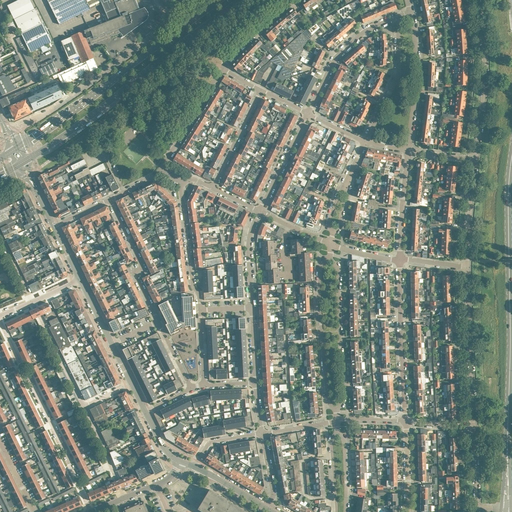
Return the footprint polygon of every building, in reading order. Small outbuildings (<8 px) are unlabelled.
[(18,0),(7,6),(14,19),(34,9),(29,0),(18,0)] [(85,0),(54,0),(49,3),(50,7),(54,14),(59,25),(90,9),(85,0)] [(109,21),(120,17),(113,0),(85,0),(90,9),(102,4),(109,21)] [(113,0),(120,17),(139,10),(135,0),(113,0)] [(306,0),(305,0),(301,3),(305,9),(303,10),(306,14),(308,13),(307,11),(312,8),(306,0)] [(358,0),(349,5),(351,10),(352,12),(353,12),(352,10),(362,5),(361,3),(359,0),(358,0)] [(397,9),(392,0),(389,1),(389,2),(387,2),(391,11),(397,9)] [(385,14),(391,11),(387,2),(382,5),(385,14)] [(421,5),(422,12),(428,10),(428,7),(435,5),(434,3),(421,5)] [(345,21),(351,28),(356,24),(352,19),(349,16),(347,19),(344,16),(349,12),(349,13),(352,12),(351,10),(349,5),(337,12),(338,13),(345,21)] [(385,14),(382,5),(379,7),(380,9),(377,10),(380,16),(385,14)] [(452,13),(462,11),(461,5),(452,7),(453,10),(445,11),(446,14),(450,13),(452,13)] [(374,18),(380,16),(377,10),(376,7),(372,8),(371,11),(372,12),(374,18)] [(147,13),(146,13),(144,8),(139,10),(120,17),(109,21),(98,25),(70,35),(71,36),(82,63),(86,61),(93,58),(85,39),(87,38),(87,39),(88,38),(90,43),(90,44),(120,33),(123,36),(121,38),(145,21),(145,20),(146,20),(146,19),(147,19),(147,18),(147,17),(147,16),(147,15),(147,14),(147,13)] [(34,9),(14,19),(21,33),(41,23),(34,9)] [(300,18),(293,9),(288,13),(295,21),(300,18)] [(363,23),(369,21),(366,15),(365,12),(362,13),(364,16),(360,17),(363,23)] [(366,15),(369,21),(374,18),(372,12),(366,15)] [(288,13),(283,16),(291,26),(296,22),(295,21),(288,13)] [(283,16),(278,20),(283,27),(285,25),(288,28),(291,26),(283,16)] [(431,16),(424,17),(425,23),(426,23),(427,26),(433,25),(433,22),(431,22),(430,18),(432,18),(431,16)] [(454,18),(451,19),(452,26),(453,27),(461,26),(461,24),(464,23),(464,20),(464,17),(463,17),(454,18)] [(281,29),(283,27),(278,20),(273,25),(280,32),(282,31),(281,29)] [(347,32),(351,28),(345,21),(340,25),(347,32)] [(30,53),(51,42),(42,23),(41,23),(21,33),(22,36),(22,37),(24,41),(26,46),(28,50),(30,53)] [(312,35),(320,28),(316,23),(314,24),(312,26),(310,28),(307,29),(303,32),(302,33),(308,41),(309,40),(311,42),(313,40),(311,38),(313,36),(312,35)] [(335,28),(336,29),(342,36),(347,32),(340,25),(339,23),(336,25),(337,26),(335,28)] [(273,25),(268,29),(275,36),(280,32),(273,25)] [(426,37),(442,36),(442,33),(436,34),(436,33),(435,33),(434,26),(429,27),(429,30),(426,31),(426,37)] [(465,36),(465,30),(461,30),(461,27),(452,28),(453,37),(457,37),(465,36)] [(338,40),(342,36),(336,29),(335,28),(331,32),(338,40)] [(268,29),(264,33),(271,42),(276,38),(275,36),(268,29)] [(327,33),(325,35),(333,44),(338,40),(331,32),(328,34),(327,33)] [(295,55),(297,52),(302,48),(306,44),(308,41),(302,33),(299,36),(288,46),(295,55)] [(328,48),(333,44),(325,35),(323,37),(324,39),(321,42),(323,44),(324,44),(324,43),(327,46),(328,48)] [(82,63),(71,36),(71,37),(70,38),(69,37),(59,41),(71,68),(82,63)] [(268,50),(257,39),(253,44),(258,49),(260,48),(265,53),(268,50)] [(366,41),(361,45),(360,45),(359,46),(356,49),(362,55),(367,51),(365,49),(367,48),(367,45),(369,44),(366,41)] [(258,49),(253,44),(250,46),(249,47),(248,48),(253,53),(255,51),(256,52),(258,49)] [(270,61),(265,66),(268,68),(269,67),(271,68),(273,63),(277,65),(275,70),(279,72),(282,67),(295,55),(288,46),(270,61)] [(253,53),(248,48),(248,49),(244,53),(251,59),(253,56),(255,55),(253,53)] [(268,51),(273,57),(277,54),(271,48),(269,51),(268,51)] [(317,49),(314,54),(322,58),(325,53),(323,52),(324,49),(321,48),(319,50),(317,49)] [(364,57),(362,55),(356,49),(352,53),(356,58),(359,56),(362,59),(362,58),(365,61),(366,60),(364,57)] [(282,67),(287,70),(292,72),(300,56),(301,54),(297,52),(295,55),(282,67)] [(251,59),(244,53),(239,57),(247,64),(249,62),(251,59)] [(350,55),(347,57),(353,63),(355,65),(357,63),(354,60),(356,58),(352,53),(351,53),(350,55)] [(318,66),(320,63),(314,61),(311,59),(301,54),(300,56),(309,61),(307,64),(317,69),(317,68),(318,69),(319,67),(318,66)] [(313,54),(311,59),(314,61),(320,63),(322,58),(314,54),(313,54)] [(261,60),(262,61),(265,64),(269,60),(265,56),(261,60)] [(247,64),(239,57),(235,62),(241,68),(244,69),(247,64)] [(348,67),(351,65),(353,63),(347,57),(342,62),(341,64),(348,67)] [(93,58),(86,61),(90,71),(91,71),(92,72),(97,70),(96,69),(97,68),(93,59),(93,58)] [(90,71),(86,61),(82,63),(71,68),(53,76),(54,79),(58,77),(62,84),(61,82),(64,81),(65,82),(90,71)] [(241,68),(235,62),(231,67),(236,71),(240,74),(244,69),(241,68)] [(53,63),(40,70),(44,79),(58,72),(53,63)] [(338,70),(344,73),(349,75),(350,73),(348,71),(349,69),(346,68),(340,65),(338,70)] [(282,80),(289,78),(292,72),(287,70),(282,67),(279,72),(278,74),(277,77),(276,79),(275,82),(274,83),(282,80)] [(375,70),(372,76),(375,77),(381,80),(382,80),(384,74),(383,74),(383,73),(379,71),(377,69),(375,70)] [(307,80),(314,84),(317,78),(313,77),(315,74),(312,72),(310,75),(309,75),(307,80)] [(369,74),(368,76),(371,78),(369,81),(374,83),(380,86),(381,86),(382,83),(381,83),(382,80),(381,80),(375,77),(372,76),(369,74)] [(6,78),(0,80),(0,86),(10,81),(8,76),(6,77),(6,78)] [(231,80),(225,76),(221,82),(225,84),(228,85),(231,80)] [(333,79),(331,84),(342,90),(343,87),(341,86),(342,84),(339,82),(333,79)] [(457,88),(462,88),(462,85),(467,86),(467,79),(455,79),(455,83),(457,83),(457,88)] [(228,85),(235,90),(238,84),(231,80),(228,85)] [(304,86),(311,89),(314,84),(307,80),(304,86)] [(10,81),(0,86),(0,91),(13,85),(10,81)] [(377,91),(380,86),(374,83),(369,81),(367,84),(365,83),(364,85),(376,91),(377,91)] [(241,93),(244,88),(238,84),(235,90),(240,93),(241,93)] [(271,89),(271,90),(273,91),(279,94),(282,86),(277,84),(275,88),(272,87),(271,89)] [(331,84),(328,89),(335,92),(338,93),(339,91),(344,93),(343,95),(347,97),(349,93),(342,90),(331,84)] [(13,85),(0,91),(0,96),(5,94),(15,90),(13,85)] [(30,98),(26,100),(31,111),(33,111),(63,97),(62,96),(57,85),(30,98)] [(373,97),(376,91),(364,85),(363,88),(365,89),(363,93),(365,93),(367,95),(371,97),(372,96),(373,97)] [(279,94),(284,96),(288,89),(282,86),(279,94)] [(311,89),(304,86),(301,91),(309,95),(311,89)] [(28,88),(0,100),(0,101),(3,107),(3,108),(10,104),(8,100),(26,92),(28,96),(31,95),(28,88)] [(217,89),(213,95),(219,98),(221,96),(223,92),(217,89)] [(288,89),(284,96),(290,99),(294,92),(288,89)] [(254,93),(251,91),(248,96),(247,95),(245,98),(242,96),(241,96),(239,100),(243,102),(244,101),(248,104),(254,93)] [(299,97),(306,100),(309,95),(301,91),(299,97)] [(213,95),(209,101),(215,105),(219,98),(213,95)] [(240,104),(239,106),(246,109),(248,105),(243,102),(239,100),(237,99),(235,98),(231,96),(230,98),(227,99),(231,101),(231,100),(233,101),(240,104)] [(299,97),(296,102),(303,106),(306,100),(299,97)] [(324,98),(321,103),(330,107),(333,109),(334,106),(332,105),(333,103),(330,101),(324,98)] [(270,106),(272,102),(269,100),(268,102),(262,99),(260,103),(269,108),(270,107),(271,107),(270,106)] [(359,106),(360,106),(367,110),(367,109),(370,104),(368,103),(369,102),(361,99),(359,103),(361,103),(359,106)] [(26,100),(9,107),(11,110),(10,111),(13,117),(14,117),(15,120),(32,112),(26,100)] [(209,101),(206,108),(211,111),(215,105),(209,101)] [(230,107),(244,114),(246,109),(239,106),(237,105),(236,107),(233,106),(226,103),(225,105),(227,106),(230,107)] [(269,108),(260,103),(258,107),(265,111),(266,109),(271,111),(273,108),(271,107),(270,107),(269,108)] [(275,103),(274,105),(273,107),(271,111),(271,112),(273,113),(272,114),(275,116),(277,112),(278,112),(281,106),(275,103)] [(330,107),(321,103),(319,108),(320,109),(319,112),(326,116),(330,107)] [(287,109),(281,106),(278,112),(279,113),(277,117),(279,118),(279,120),(281,119),(282,118),(283,115),(285,111),(287,109)] [(360,106),(358,112),(365,116),(368,110),(367,109),(367,110),(360,106)] [(241,118),(244,114),(230,107),(229,109),(236,112),(235,115),(241,118)] [(264,113),(265,111),(258,107),(255,112),(271,120),(270,116),(268,116),(264,113)] [(206,108),(202,114),(208,118),(210,114),(214,116),(216,117),(218,115),(211,111),(206,108)] [(425,108),(424,114),(434,115),(438,116),(439,116),(440,116),(440,113),(438,113),(436,113),(436,112),(434,112),(434,109),(431,109),(425,108)] [(442,114),(442,117),(458,119),(458,116),(463,116),(464,110),(454,109),(453,113),(453,115),(442,114)] [(340,112),(338,111),(336,110),(331,120),(336,122),(340,112)] [(363,121),(365,116),(358,112),(354,110),(352,115),(357,118),(362,121),(363,121)] [(289,113),(285,111),(283,115),(296,121),(298,116),(292,114),(293,112),(291,111),(290,113),(291,113),(290,115),(288,114),(289,113)] [(342,125),(344,122),(346,116),(351,119),(349,124),(352,126),(356,128),(357,126),(359,127),(361,123),(360,123),(362,121),(357,118),(352,115),(343,111),(338,123),(342,125)] [(253,116),(260,120),(264,122),(265,119),(270,122),(271,120),(255,112),(253,116)] [(229,115),(228,117),(232,120),(233,119),(239,122),(241,118),(235,115),(230,113),(229,115)] [(208,119),(201,115),(198,121),(204,125),(208,119)] [(289,120),(287,122),(294,125),(296,121),(283,115),(282,118),(283,119),(283,118),(286,119),(287,119),(289,120)] [(253,116),(251,121),(258,125),(260,120),(253,116)] [(237,127),(239,122),(233,119),(232,120),(228,117),(226,122),(237,127)] [(453,125),(452,129),(461,130),(462,124),(457,123),(457,120),(441,118),(441,124),(453,125)] [(194,126),(201,130),(204,125),(198,121),(194,126)] [(275,122),(291,130),(294,125),(287,122),(286,125),(280,122),(280,121),(275,122)] [(289,134),(291,130),(275,122),(273,122),(272,125),(277,127),(277,125),(281,127),(280,130),(289,134)] [(229,136),(233,128),(226,125),(224,128),(225,128),(224,130),(221,129),(220,131),(221,132),(229,136)] [(203,133),(204,132),(201,130),(194,126),(191,131),(200,137),(203,133)] [(247,130),(249,131),(258,136),(259,134),(256,132),(258,130),(256,129),(249,126),(246,130),(247,130)] [(310,126),(308,131),(317,135),(319,130),(310,126)] [(276,133),(287,139),(289,134),(280,130),(278,132),(277,131),(276,133)] [(188,137),(194,141),(197,137),(199,139),(200,137),(191,131),(188,137)] [(249,131),(247,136),(256,140),(257,138),(260,139),(259,142),(262,143),(264,138),(261,137),(258,136),(249,131)] [(305,136),(312,139),(314,140),(315,137),(320,140),(321,138),(317,135),(308,131),(305,136)] [(226,143),(229,136),(221,132),(217,139),(225,143),(226,143)] [(339,148),(347,152),(350,146),(348,145),(348,144),(341,141),(340,145),(333,142),(337,134),(334,132),(329,143),(331,144),(332,145),(337,147),(339,148)] [(285,143),(287,139),(276,133),(274,138),(285,143)] [(247,136),(244,140),(259,147),(260,146),(254,143),(256,140),(247,136)] [(184,142),(191,146),(194,141),(188,137),(184,142)] [(270,141),(272,143),(280,147),(282,148),(285,143),(274,138),(272,140),(266,137),(265,139),(266,140),(266,139),(270,141)] [(269,146),(272,148),(278,151),(280,147),(272,143),(270,141),(266,139),(266,140),(265,139),(264,141),(270,144),(269,146)] [(227,147),(224,145),(214,140),(213,143),(217,144),(216,146),(225,151),(227,147)] [(258,150),(259,147),(244,140),(242,145),(249,148),(250,146),(258,150)] [(301,145),(307,148),(310,149),(311,147),(314,148),(314,146),(309,143),(303,140),(301,145)] [(191,146),(184,142),(181,147),(188,151),(191,146)] [(218,150),(217,153),(223,156),(225,151),(216,146),(210,143),(209,145),(218,150)] [(242,145),(240,149),(251,155),(253,156),(256,157),(257,154),(258,152),(257,152),(256,151),(255,154),(248,151),(249,148),(242,145)] [(301,145),(298,150),(310,156),(317,159),(320,154),(317,153),(312,151),(311,153),(308,152),(310,149),(307,148),(301,145)] [(276,155),(278,151),(272,148),(269,146),(268,146),(266,151),(276,155)] [(274,160),(276,155),(266,151),(263,149),(261,148),(260,150),(265,153),(264,155),(274,160)] [(337,154),(339,155),(345,158),(347,152),(339,148),(337,154)] [(240,149),(238,154),(246,158),(248,155),(250,157),(251,155),(240,149)] [(368,149),(361,166),(367,168),(368,163),(372,164),(372,162),(374,150),(368,149)] [(298,150),(296,155),(303,158),(305,159),(306,156),(309,158),(310,156),(298,150)] [(377,170),(380,159),(381,151),(374,150),(372,162),(374,162),(374,164),(373,169),(377,170)] [(218,165),(221,160),(208,154),(206,153),(202,151),(204,157),(206,158),(207,156),(211,158),(210,160),(218,165)] [(208,154),(221,160),(223,156),(217,153),(214,151),(213,153),(210,152),(208,154)] [(380,159),(386,161),(388,153),(381,151),(380,159)] [(388,153),(386,161),(386,165),(393,167),(395,154),(388,153)] [(183,157),(177,154),(173,160),(179,163),(183,157)] [(272,164),(274,160),(264,155),(263,158),(261,157),(262,156),(257,154),(256,157),(272,164)] [(397,167),(400,168),(401,156),(395,154),(393,167),(396,167),(397,167)] [(84,159),(82,155),(72,160),(72,159),(71,160),(37,177),(39,181),(50,175),(50,176),(64,169),(84,159)] [(296,155),(293,160),(300,164),(305,166),(310,168),(312,170),(313,167),(304,163),(304,162),(301,161),(303,158),(296,155)] [(335,157),(334,159),(336,160),(342,163),(343,161),(344,161),(345,158),(344,158),(345,158),(339,155),(337,158),(335,157)] [(179,163),(184,167),(188,160),(183,157),(179,163)] [(210,166),(216,169),(218,165),(210,160),(206,158),(204,157),(204,160),(207,161),(211,163),(210,166)] [(231,162),(242,167),(243,167),(244,166),(243,165),(244,162),(240,160),(233,157),(231,162)] [(272,164),(256,157),(255,159),(261,162),(260,164),(265,167),(269,169),(272,164)] [(77,169),(86,164),(84,159),(64,169),(64,170),(66,169),(68,173),(77,169)] [(188,160),(184,167),(189,170),(193,163),(188,160)] [(298,167),(300,164),(293,160),(290,166),(303,172),(304,170),(301,168),(298,167)] [(332,161),(330,165),(333,167),(337,169),(337,168),(339,169),(339,168),(340,169),(341,166),(342,163),(336,160),(335,162),(332,161)] [(231,162),(229,166),(236,170),(238,170),(240,172),(242,167),(231,162)] [(189,170),(195,173),(199,167),(193,163),(189,170)] [(77,169),(73,170),(75,175),(83,171),(82,170),(88,168),(86,164),(77,169)] [(207,167),(211,169),(208,174),(205,172),(202,178),(210,182),(216,169),(210,166),(208,165),(207,167)] [(229,166),(226,171),(242,178),(244,178),(245,177),(236,173),(238,170),(236,170),(229,166)] [(290,166),(288,171),(297,176),(299,173),(309,177),(310,175),(307,174),(303,172),(290,166)] [(199,167),(195,173),(200,176),(204,170),(199,167)] [(91,173),(89,170),(88,168),(82,170),(83,171),(75,175),(77,180),(82,178),(86,175),(91,173)] [(64,170),(64,169),(50,176),(50,175),(39,181),(42,186),(62,176),(61,174),(57,175),(54,176),(54,177),(48,180),(47,178),(50,176),(51,176),(64,170)] [(256,174),(267,179),(269,175),(263,172),(258,169),(256,174)] [(326,170),(322,177),(324,178),(324,179),(331,182),(333,180),(335,178),(334,177),(332,176),(332,175),(329,173),(329,172),(326,170)] [(224,175),(231,178),(233,176),(239,179),(242,178),(226,171),(224,175)] [(260,178),(258,181),(265,184),(267,179),(256,174),(252,172),(249,171),(248,173),(260,178)] [(307,181),(297,176),(288,171),(285,177),(294,181),(295,182),(297,179),(302,181),(300,184),(304,186),(307,181)] [(372,173),(364,171),(362,179),(370,182),(375,183),(375,181),(373,180),(370,179),(372,173)] [(62,176),(42,186),(44,190),(51,187),(50,185),(58,181),(59,183),(64,180),(66,179),(69,178),(67,174),(65,175),(62,176)] [(98,174),(95,176),(99,184),(100,184),(101,187),(98,189),(102,197),(108,194),(108,193),(112,191),(108,184),(104,186),(98,174)] [(69,178),(66,179),(69,184),(70,183),(72,182),(77,180),(75,175),(70,177),(69,178)] [(105,178),(108,184),(112,191),(112,192),(119,189),(112,175),(105,178)] [(224,175),(222,180),(232,184),(234,186),(235,184),(231,182),(233,179),(231,178),(224,175)] [(388,179),(387,179),(387,183),(383,182),(382,183),(379,182),(379,185),(385,185),(393,186),(393,183),(394,183),(395,181),(394,180),(394,177),(388,175),(388,179)] [(285,177),(282,182),(292,186),(294,181),(285,177)] [(446,181),(446,185),(455,186),(455,179),(440,178),(437,177),(437,180),(446,181)] [(251,183),(263,188),(265,184),(258,181),(254,179),(253,181),(252,181),(251,183)] [(324,179),(321,184),(329,188),(331,182),(324,179)] [(370,182),(362,179),(360,185),(366,188),(369,188),(370,188),(368,187),(369,184),(372,185),(372,184),(375,185),(375,184),(375,183),(370,182)] [(231,192),(234,186),(232,184),(222,180),(220,184),(226,187),(227,188),(228,186),(231,187),(230,187),(231,188),(230,191),(231,192)] [(263,188),(251,183),(248,181),(247,180),(248,185),(250,184),(251,185),(255,187),(254,190),(260,193),(263,188)] [(95,192),(98,199),(102,197),(98,189),(95,182),(92,184),(96,191),(95,192)] [(280,186),(286,190),(289,191),(292,186),(282,182),(280,186)] [(316,182),(315,183),(319,185),(316,191),(320,193),(320,192),(324,193),(326,194),(327,193),(328,191),(328,190),(329,188),(321,184),(316,182)] [(51,187),(44,190),(46,195),(60,188),(64,186),(63,183),(58,186),(52,189),(51,188),(51,187)] [(154,190),(156,192),(161,188),(158,185),(155,183),(153,184),(152,184),(154,190)] [(237,195),(240,189),(239,189),(241,184),(239,183),(238,185),(236,183),(235,184),(234,186),(231,192),(236,194),(237,195)] [(148,193),(154,190),(152,184),(145,187),(148,194),(149,194),(148,193)] [(192,192),(198,195),(199,196),(202,197),(204,198),(207,191),(204,190),(201,194),(199,193),(201,188),(195,185),(192,192)] [(243,185),(241,189),(240,189),(237,195),(238,196),(238,195),(242,198),(245,193),(248,187),(243,185)] [(358,185),(358,188),(359,188),(358,191),(366,194),(366,193),(372,195),(372,196),(375,196),(375,194),(369,192),(369,191),(369,188),(366,188),(360,185),(360,186),(358,185)] [(93,202),(98,199),(95,192),(92,193),(89,186),(87,188),(93,202)] [(146,195),(148,194),(145,187),(141,189),(147,201),(149,200),(146,195)] [(260,193),(254,190),(253,192),(249,190),(249,189),(247,188),(248,187),(245,193),(248,194),(248,193),(249,194),(249,193),(258,197),(260,193)] [(300,196),(302,191),(297,189),(294,187),(292,192),(300,196)] [(6,197),(4,198),(6,202),(11,200),(27,192),(25,188),(9,196),(6,197)] [(60,188),(46,195),(48,199),(55,195),(55,194),(61,191),(60,188)] [(88,204),(93,202),(87,188),(84,189),(87,196),(85,197),(88,204)] [(162,197),(166,192),(161,188),(156,192),(157,193),(157,194),(156,194),(155,196),(153,199),(156,201),(158,198),(159,199),(162,197)] [(141,189),(136,192),(138,195),(145,209),(147,208),(142,197),(144,196),(141,189)] [(304,190),(299,200),(301,201),(303,196),(309,198),(311,195),(308,195),(310,192),(304,190)] [(78,192),(79,196),(80,197),(82,201),(84,206),(88,204),(85,197),(84,197),(80,191),(78,192)] [(366,194),(358,191),(356,197),(362,199),(365,200),(367,197),(365,196),(366,194)] [(13,204),(29,196),(27,192),(11,200),(13,204)] [(136,192),(132,194),(136,200),(138,199),(141,206),(139,207),(140,210),(141,210),(145,209),(138,195),(136,192)] [(172,197),(168,194),(166,192),(162,197),(165,200),(167,202),(166,202),(167,202),(172,197)] [(198,195),(192,192),(189,199),(194,201),(195,202),(198,195)] [(213,201),(215,196),(215,195),(209,192),(203,202),(204,208),(207,208),(206,204),(209,199),(213,201)] [(55,195),(48,199),(48,200),(50,204),(64,197),(67,196),(65,193),(59,195),(60,196),(56,198),(56,196),(55,195)] [(245,193),(242,198),(246,199),(248,195),(250,196),(249,199),(256,202),(258,197),(249,193),(249,194),(248,193),(248,194),(245,193)] [(116,202),(118,206),(133,198),(131,194),(116,202)] [(31,200),(29,196),(13,204),(14,208),(23,204),(31,200)] [(217,196),(214,202),(214,205),(216,205),(220,206),(223,199),(220,198),(217,196)] [(282,205),(287,208),(293,210),(295,205),(290,203),(288,206),(283,203),(284,200),(282,199),(275,196),(273,201),(282,205)] [(313,205),(322,208),(324,202),(321,201),(322,200),(318,199),(319,197),(314,196),(312,201),(315,202),(313,205)] [(64,197),(50,204),(52,208),(63,203),(63,201),(66,200),(64,197)] [(163,203),(167,206),(170,206),(177,205),(177,202),(174,200),(174,199),(172,197),(167,202),(166,202),(167,202),(165,200),(163,203)] [(0,210),(7,207),(8,206),(6,202),(4,198),(0,199),(0,210)] [(133,198),(118,206),(120,210),(125,208),(127,207),(125,205),(131,202),(132,205),(136,203),(133,198)] [(223,199),(220,206),(219,209),(222,211),(227,201),(223,199)] [(18,214),(24,211),(34,206),(31,200),(23,204),(23,205),(11,211),(14,216),(18,214)] [(63,203),(52,208),(53,209),(55,214),(67,208),(70,207),(74,205),(72,200),(66,203),(67,205),(65,206),(64,204),(63,203)] [(67,208),(55,214),(57,218),(59,219),(84,206),(82,201),(74,205),(70,207),(71,209),(68,210),(67,208)] [(231,203),(227,201),(222,211),(224,212),(226,213),(231,203)] [(279,210),(282,205),(273,201),(270,206),(277,209),(279,210)] [(235,205),(231,203),(226,213),(228,214),(230,215),(235,205)] [(308,203),(307,206),(311,208),(310,211),(320,214),(320,213),(321,214),(322,211),(321,211),(322,208),(313,205),(308,203)] [(355,203),(353,209),(359,210),(364,211),(365,205),(355,203)] [(236,212),(238,207),(235,205),(230,215),(231,215),(234,217),(235,214),(236,212)] [(7,207),(0,210),(0,215),(6,212),(10,210),(8,206),(7,207)] [(36,210),(34,206),(24,211),(18,214),(20,218),(36,210)] [(107,206),(102,208),(108,220),(110,223),(114,221),(113,218),(111,219),(108,214),(110,213),(108,209),(107,206)] [(241,217),(247,220),(250,213),(238,207),(236,212),(239,213),(240,211),(243,213),(241,217)] [(102,208),(98,211),(101,217),(103,217),(107,225),(110,223),(108,220),(102,208)] [(288,220),(293,210),(287,208),(282,217),(288,220)] [(134,209),(122,215),(124,219),(131,216),(129,213),(135,211),(134,209)] [(353,209),(352,215),(360,217),(366,218),(366,216),(363,215),(364,211),(359,210),(353,209)] [(22,222),(27,219),(38,214),(36,210),(20,218),(22,222)] [(298,211),(297,212),(300,214),(306,216),(310,217),(318,220),(319,217),(319,218),(320,214),(310,211),(308,210),(307,213),(299,211),(298,211)] [(99,218),(101,217),(98,211),(93,213),(99,225),(102,224),(99,218)] [(131,216),(124,219),(126,223),(138,217),(142,215),(140,211),(131,216)] [(293,217),(290,221),(295,223),(300,214),(297,212),(295,211),(293,217)] [(0,222),(9,219),(6,212),(0,215),(0,222)] [(97,226),(99,225),(93,213),(89,215),(92,222),(94,221),(97,226)] [(40,218),(38,214),(27,219),(22,222),(24,226),(40,218)] [(92,222),(89,215),(84,217),(91,229),(93,228),(90,223),(92,222)] [(352,215),(351,221),(357,223),(360,223),(361,220),(362,220),(362,219),(369,221),(369,219),(367,218),(366,218),(360,217),(352,215)] [(306,216),(305,219),(308,221),(307,226),(312,228),(313,225),(314,225),(316,226),(316,225),(317,226),(318,222),(317,222),(318,220),(310,217),(306,216)] [(9,219),(0,222),(0,227),(0,228),(13,221),(11,217),(9,219)] [(88,230),(91,229),(84,217),(80,219),(84,226),(85,225),(88,230)] [(126,223),(128,227),(135,224),(134,222),(139,219),(138,217),(126,223)] [(247,220),(241,217),(239,222),(238,221),(236,224),(243,227),(244,226),(247,220)] [(42,222),(40,218),(24,226),(26,230),(42,222)] [(0,228),(2,232),(12,227),(15,225),(13,222),(14,222),(13,221),(0,228)] [(109,228),(104,230),(105,232),(117,226),(115,222),(108,225),(109,228)] [(23,236),(20,237),(22,240),(28,237),(45,228),(42,223),(29,230),(30,232),(26,234),(27,235),(24,236),(23,236)] [(76,226),(76,225),(75,225),(73,223),(63,228),(63,229),(65,233),(77,227),(81,225),(80,224),(76,226)] [(351,232),(349,239),(356,241),(358,231),(356,230),(356,231),(354,230),(355,228),(352,228),(352,227),(359,228),(360,225),(351,223),(350,232),(351,232)] [(135,224),(128,227),(130,232),(142,226),(141,224),(136,226),(135,224)] [(146,224),(130,232),(132,236),(133,236),(139,233),(139,232),(138,230),(143,227),(147,225),(146,224)] [(270,233),(271,231),(267,229),(268,227),(262,224),(259,229),(270,233)] [(117,226),(105,232),(107,236),(112,234),(119,231),(117,226)] [(230,235),(237,236),(238,228),(230,226),(230,230),(228,229),(227,232),(231,233),(230,235)] [(2,232),(4,236),(13,231),(12,227),(2,232)] [(77,227),(65,233),(67,238),(74,234),(73,232),(78,230),(77,227)] [(275,235),(278,237),(281,238),(285,230),(280,227),(275,235)] [(48,235),(45,228),(28,237),(29,239),(32,238),(32,239),(38,236),(40,239),(48,235)] [(4,236),(6,240),(18,233),(18,232),(17,229),(13,231),(4,236)] [(257,242),(262,242),(264,236),(267,237),(268,235),(269,236),(270,233),(259,229),(257,235),(257,242)] [(139,233),(133,236),(135,241),(147,235),(153,232),(151,230),(140,235),(139,233)] [(112,234),(107,236),(109,241),(121,235),(119,231),(112,234)] [(19,238),(20,237),(19,234),(18,233),(6,240),(8,244),(20,239),(19,238)] [(74,234),(67,238),(70,243),(83,237),(82,234),(81,235),(80,235),(76,237),(74,234)] [(229,243),(236,244),(237,236),(230,235),(230,240),(229,240),(228,242),(223,242),(223,234),(220,235),(222,246),(228,246),(229,243)] [(34,252),(45,247),(52,243),(48,235),(40,239),(32,243),(34,247),(32,248),(34,252)] [(121,235),(109,241),(111,245),(116,243),(123,239),(121,235)] [(135,241),(137,245),(143,242),(142,240),(148,237),(147,235),(135,241)] [(370,235),(368,243),(374,245),(376,236),(370,235)] [(376,236),(374,245),(380,246),(382,237),(379,237),(380,236),(376,235),(376,236)] [(382,237),(380,246),(387,248),(389,241),(389,237),(383,235),(382,237)] [(83,237),(70,243),(72,248),(79,245),(78,242),(86,238),(84,236),(83,237)] [(12,253),(19,250),(24,247),(20,239),(8,244),(12,253)] [(117,244),(112,247),(113,249),(125,243),(123,239),(116,243),(117,244)] [(147,240),(143,242),(137,245),(139,249),(151,243),(150,241),(148,242),(147,240)] [(301,240),(287,240),(287,243),(290,243),(291,252),(288,252),(288,254),(302,254),(302,249),(301,244),(302,244),(301,240)] [(276,241),(262,242),(262,246),(263,246),(263,252),(263,256),(265,256),(279,255),(279,253),(274,253),(273,243),(277,243),(276,241)] [(151,243),(139,249),(141,254),(152,248),(151,246),(156,244),(155,242),(151,243)] [(45,247),(34,252),(36,256),(39,254),(54,247),(52,243),(45,247)] [(79,246),(72,249),(75,253),(90,246),(88,243),(84,245),(83,244),(79,246)] [(125,243),(113,249),(114,251),(117,250),(118,252),(127,247),(125,243)] [(90,246),(75,253),(77,258),(84,255),(83,253),(91,249),(90,246)] [(48,254),(56,251),(54,247),(39,254),(40,256),(45,254),(45,256),(48,254)] [(113,259),(117,257),(129,252),(127,247),(118,252),(119,255),(118,255),(117,254),(112,256),(113,259)] [(153,248),(152,248),(141,254),(143,258),(155,252),(153,248)] [(143,258),(145,262),(152,259),(151,256),(156,254),(161,251),(161,249),(158,250),(155,252),(143,258)] [(37,262),(34,264),(36,267),(36,268),(43,264),(59,256),(56,251),(48,254),(49,257),(47,258),(47,257),(41,260),(37,262)] [(129,252),(117,257),(119,262),(131,256),(129,252)] [(84,255),(77,258),(79,262),(92,256),(91,253),(85,256),(84,255)] [(302,254),(288,254),(288,257),(298,256),(299,266),(295,266),(296,268),(310,267),(310,263),(309,263),(309,258),(309,253),(306,253),(302,254)] [(95,255),(92,256),(79,262),(81,267),(88,263),(87,261),(92,259),(92,258),(95,257),(96,257),(95,255)] [(279,255),(265,256),(265,260),(266,265),(265,265),(266,270),(268,270),(282,269),(282,267),(277,267),(276,257),(279,257),(279,255)] [(364,262),(364,258),(352,255),(352,257),(352,262),(349,262),(348,262),(347,262),(347,265),(348,266),(349,266),(349,268),(359,268),(359,262),(364,262)] [(60,260),(59,256),(43,264),(45,268),(60,260)] [(131,256),(119,262),(121,266),(124,265),(133,260),(131,256)] [(152,259),(145,262),(147,266),(163,258),(163,256),(158,258),(153,261),(152,259)] [(147,266),(149,270),(156,267),(155,265),(160,262),(161,264),(165,263),(163,258),(147,266)] [(45,268),(42,269),(44,271),(47,270),(48,271),(55,267),(62,264),(60,260),(45,268)] [(81,267),(83,271),(95,265),(98,264),(100,263),(98,261),(97,261),(89,265),(88,263),(81,267)] [(377,274),(378,274),(389,274),(389,272),(390,272),(390,268),(388,268),(386,268),(386,263),(377,261),(377,274)] [(27,267),(26,266),(20,269),(23,274),(34,269),(34,268),(36,267),(34,264),(34,263),(27,267)] [(64,268),(62,264),(55,267),(56,269),(45,274),(46,277),(64,268)] [(156,267),(149,270),(151,274),(160,270),(163,269),(163,268),(167,267),(167,266),(166,264),(157,269),(156,267)] [(85,276),(92,272),(91,270),(97,268),(95,265),(83,271),(85,275),(85,276)] [(112,276),(114,275),(126,269),(124,265),(121,266),(117,268),(118,270),(113,273),(111,274),(112,276)] [(310,267),(296,268),(296,270),(299,270),(299,280),(296,280),(296,282),(311,281),(311,277),(310,277),(310,272),(310,267)] [(37,281),(39,285),(40,288),(41,290),(43,288),(41,284),(52,278),(54,283),(66,277),(67,274),(64,268),(46,277),(37,281)] [(34,269),(23,274),(25,278),(33,274),(36,273),(34,269)] [(150,277),(149,275),(142,278),(144,283),(156,277),(159,276),(164,274),(163,271),(163,269),(160,270),(161,272),(150,277)] [(282,269),(268,270),(268,274),(269,279),(268,279),(268,284),(283,283),(283,281),(279,281),(279,271),(282,271),(282,269)] [(85,276),(87,280),(99,274),(101,273),(100,270),(93,274),(92,272),(85,276)] [(99,274),(87,280),(90,285),(97,282),(95,279),(102,275),(101,273),(99,274)] [(118,283),(131,277),(128,273),(122,276),(118,278),(118,279),(119,280),(117,281),(118,283)] [(156,277),(144,283),(146,287),(153,284),(152,281),(157,279),(158,279),(160,278),(159,276),(156,277)] [(97,282),(90,285),(92,290),(104,284),(102,279),(97,282)] [(153,284),(146,287),(149,291),(166,283),(165,281),(160,284),(160,283),(154,286),(153,284)] [(127,287),(117,292),(118,294),(135,286),(133,282),(126,285),(127,287)] [(349,282),(349,289),(355,289),(355,291),(359,290),(359,282),(356,282),(349,282)] [(92,290),(94,294),(101,291),(101,290),(100,289),(108,285),(107,283),(104,284),(92,290)] [(166,283),(149,291),(151,296),(157,292),(156,290),(162,288),(166,285),(166,283)] [(283,293),(283,295),(286,295),(287,295),(287,288),(292,287),(292,284),(282,285),(282,291),(283,293)] [(130,293),(137,290),(135,286),(118,294),(119,296),(123,294),(129,291),(130,293)] [(95,294),(97,299),(111,291),(110,289),(102,292),(101,291),(94,294),(95,294)] [(65,297),(66,300),(70,297),(71,298),(77,295),(76,292),(76,291),(75,291),(75,290),(74,290),(73,290),(68,293),(69,295),(65,297)] [(123,302),(139,294),(137,290),(130,293),(126,295),(125,296),(126,298),(122,300),(123,302)] [(151,296),(153,300),(167,293),(166,293),(168,292),(168,290),(164,292),(158,294),(157,292),(151,296)] [(111,291),(97,299),(99,303),(106,300),(105,297),(112,294),(111,291)] [(213,292),(204,293),(204,300),(221,299),(220,295),(213,296),(213,292)] [(349,299),(349,302),(360,302),(360,292),(350,292),(350,295),(350,299),(349,299)] [(158,302),(161,301),(160,298),(167,295),(167,293),(153,300),(155,304),(158,302)] [(196,328),(194,302),(192,302),(192,297),(187,297),(187,295),(187,293),(181,294),(181,298),(183,298),(182,299),(182,300),(181,300),(182,316),(179,316),(176,318),(169,303),(168,303),(168,302),(167,303),(166,302),(158,306),(160,310),(158,311),(170,335),(180,330),(182,328),(185,328),(196,328)] [(134,302),(141,299),(139,294),(123,302),(124,304),(133,300),(134,302)] [(77,295),(71,298),(71,299),(67,302),(68,304),(79,299),(77,295)] [(430,306),(443,305),(448,305),(448,302),(450,302),(450,296),(443,296),(443,301),(436,301),(436,296),(430,296),(430,306)] [(99,303),(101,307),(116,300),(114,297),(107,301),(106,300),(99,303)] [(61,306),(57,298),(51,301),(55,309),(61,306)] [(75,306),(82,303),(79,299),(68,304),(67,305),(68,307),(74,304),(75,306)] [(116,300),(101,307),(103,312),(110,308),(109,306),(114,304),(120,301),(118,299),(116,300)] [(131,309),(143,303),(141,299),(134,302),(135,304),(130,307),(131,309)] [(42,306),(41,306),(45,314),(46,316),(51,314),(50,313),(50,311),(51,311),(47,303),(45,304),(42,306)] [(71,311),(64,314),(65,317),(71,314),(84,307),(83,306),(82,303),(75,306),(76,308),(71,311)] [(143,303),(131,309),(132,312),(145,307),(143,303)] [(450,308),(449,308),(448,305),(443,305),(443,311),(440,311),(440,315),(451,315),(450,308)] [(26,314),(25,314),(29,322),(27,322),(29,325),(34,322),(33,319),(45,314),(41,306),(39,307),(38,308),(37,308),(34,310),(32,311),(26,314)] [(71,314),(73,319),(77,316),(86,312),(84,307),(71,314)] [(110,308),(103,312),(105,316),(118,310),(117,308),(116,307),(111,310),(110,308)] [(132,319),(130,320),(132,324),(134,323),(149,315),(146,308),(137,311),(134,312),(137,317),(132,319)] [(119,312),(118,310),(105,316),(108,321),(115,318),(113,315),(119,312)] [(76,320),(77,322),(88,316),(86,312),(77,316),(78,318),(76,320)] [(418,313),(411,313),(411,319),(412,319),(412,322),(423,322),(423,316),(427,316),(430,316),(429,313),(418,313)] [(21,316),(19,317),(22,325),(27,322),(29,322),(25,314),(21,316)] [(78,327),(90,321),(88,316),(77,322),(75,323),(77,327),(78,327)] [(303,317),(300,317),(301,327),(310,326),(310,325),(311,325),(311,323),(310,323),(310,319),(308,319),(308,316),(303,317)] [(14,320),(12,321),(16,328),(18,327),(20,332),(24,331),(21,325),(22,325),(19,317),(14,320)] [(49,321),(51,326),(59,322),(57,317),(49,321)] [(117,318),(109,323),(111,328),(120,324),(122,322),(121,320),(120,317),(117,318)] [(379,328),(388,328),(387,322),(387,318),(377,319),(377,328),(379,328)] [(216,323),(222,323),(222,319),(205,320),(205,328),(206,328),(206,327),(216,327),(216,323)] [(10,322),(6,324),(9,330),(9,331),(11,334),(17,331),(15,328),(16,328),(12,321),(10,322)] [(80,332),(92,325),(90,321),(78,327),(80,332)] [(59,322),(51,326),(49,327),(54,338),(65,332),(60,322),(59,322)] [(114,333),(122,329),(120,324),(111,328),(114,333)] [(83,335),(95,330),(92,325),(80,332),(81,334),(82,333),(83,335)] [(81,339),(82,341),(97,334),(95,330),(83,335),(84,337),(81,339)] [(65,332),(54,338),(59,349),(71,343),(70,342),(68,338),(65,332)] [(150,341),(152,344),(160,340),(161,339),(158,332),(140,341),(142,345),(150,341)] [(91,342),(99,338),(97,334),(82,341),(84,344),(87,342),(88,344),(91,342)] [(99,338),(91,342),(92,344),(86,348),(87,350),(101,343),(99,338)] [(16,346),(17,348),(24,345),(29,343),(28,340),(27,339),(22,342),(21,339),(15,342),(16,346)] [(152,344),(154,349),(163,344),(160,340),(152,344)] [(71,343),(59,349),(67,364),(78,359),(72,347),(72,346),(71,343)] [(101,343),(87,350),(88,353),(95,350),(96,351),(103,347),(101,343)] [(156,353),(165,349),(163,344),(154,349),(156,353)] [(24,345),(17,348),(19,351),(18,351),(20,354),(26,351),(24,345)] [(122,350),(125,355),(133,351),(131,346),(122,350)] [(103,347),(96,351),(96,353),(90,356),(91,359),(106,352),(103,347)] [(9,355),(6,349),(0,351),(0,357),(0,359),(9,355)] [(156,353),(159,358),(167,354),(165,349),(156,353)] [(26,351),(20,354),(21,357),(23,360),(35,354),(34,352),(33,351),(30,352),(29,350),(26,351)] [(133,351),(125,355),(127,360),(136,356),(133,351)] [(100,360),(108,356),(106,352),(91,359),(93,362),(96,360),(96,362),(100,360)] [(35,354),(23,360),(24,362),(25,366),(28,364),(32,363),(34,361),(33,359),(36,357),(35,354)] [(161,363),(170,359),(167,354),(159,358),(161,363)] [(12,360),(9,355),(0,359),(3,364),(12,360)] [(108,356),(100,360),(101,362),(94,365),(96,368),(110,361),(108,356)] [(129,365),(138,360),(136,356),(127,360),(129,365)] [(78,359),(67,364),(70,370),(81,365),(78,359)] [(161,363),(164,368),(172,364),(170,359),(161,363)] [(3,364),(2,365),(3,368),(2,368),(3,370),(4,373),(9,370),(8,369),(14,366),(12,360),(3,364)] [(138,360),(129,365),(132,370),(140,365),(138,360)] [(105,369),(112,365),(110,361),(96,368),(97,370),(99,369),(100,371),(105,369)] [(209,380),(217,379),(216,370),(213,370),(212,363),(208,363),(209,380)] [(383,372),(390,372),(389,363),(382,363),(380,363),(380,372),(383,372)] [(47,373),(51,372),(55,370),(52,364),(47,366),(49,370),(46,371),(47,373)] [(171,370),(174,369),(172,364),(164,368),(166,373),(168,372),(171,371),(171,370)] [(30,368),(33,374),(39,370),(36,365),(30,368)] [(81,365),(70,370),(74,378),(85,372),(81,365)] [(112,365),(105,369),(106,371),(99,374),(100,376),(114,370),(112,365)] [(134,374),(143,370),(140,365),(132,370),(134,374)] [(10,373),(13,378),(19,376),(16,370),(10,373)] [(39,370),(33,374),(36,379),(42,376),(39,370)] [(108,376),(109,378),(117,374),(114,370),(100,376),(101,379),(108,376)] [(145,375),(143,370),(134,374),(137,379),(145,375)] [(176,380),(172,381),(177,390),(183,387),(176,371),(172,373),(176,380)] [(85,372),(74,378),(81,392),(92,386),(85,372)] [(383,375),(381,375),(381,382),(382,382),(392,381),(392,375),(391,375),(391,372),(390,372),(383,372),(383,375)] [(117,374),(109,378),(110,379),(103,383),(104,385),(119,378),(117,374)] [(137,379),(139,384),(148,380),(145,375),(137,379)] [(13,378),(10,380),(13,385),(22,381),(19,376),(13,378)] [(36,379),(38,385),(45,382),(42,376),(36,379)] [(362,376),(352,376),(352,379),(353,384),(353,383),(353,386),(362,386),(361,383),(363,383),(363,379),(364,379),(364,376),(362,376)] [(104,385),(100,387),(101,390),(106,388),(109,387),(110,388),(113,387),(118,384),(120,383),(121,382),(119,378),(104,385)] [(139,384),(141,389),(150,385),(148,380),(139,384)] [(304,390),(309,390),(315,389),(315,387),(315,383),(315,380),(304,381),(305,388),(304,388),(304,390)] [(24,387),(22,381),(13,385),(12,386),(14,389),(17,387),(19,390),(24,387)] [(172,381),(168,384),(172,392),(177,390),(172,381)] [(38,385),(41,391),(48,388),(45,382),(38,385)] [(168,384),(163,386),(167,395),(172,392),(168,384)] [(150,385),(141,389),(144,394),(152,390),(150,385)] [(370,389),(370,385),(362,386),(353,386),(353,387),(362,386),(362,389),(353,389),(353,397),(363,396),(364,396),(364,390),(370,389)] [(92,386),(81,392),(85,401),(96,395),(92,386)] [(19,390),(21,395),(27,392),(24,387),(19,390)] [(41,391),(44,396),(50,393),(48,388),(41,391)] [(245,399),(245,403),(249,403),(248,389),(241,390),(241,399),(245,399)] [(315,393),(315,389),(309,390),(309,400),(317,399),(316,393),(315,393)] [(144,394),(146,399),(155,394),(152,390),(144,394)] [(21,395),(24,401),(30,398),(27,392),(21,395)] [(105,402),(101,404),(103,409),(117,403),(128,397),(126,393),(124,392),(123,393),(118,395),(120,398),(115,400),(108,403),(106,404),(105,402)] [(44,396),(47,402),(53,399),(50,393),(44,396)] [(155,394),(146,399),(149,404),(157,400),(155,394)] [(131,402),(128,397),(117,403),(118,405),(122,403),(124,406),(131,402)] [(188,397),(183,399),(187,408),(192,405),(189,400),(188,397)] [(24,401),(22,402),(24,407),(27,406),(32,403),(30,398),(24,401)] [(53,399),(47,402),(50,408),(56,405),(53,399)] [(179,402),(183,410),(187,408),(183,399),(179,402)] [(125,409),(117,413),(118,415),(126,411),(133,407),(131,402),(124,406),(125,409)] [(183,410),(179,402),(174,404),(178,412),(183,410)] [(27,406),(30,412),(35,409),(32,403),(27,406)] [(363,403),(353,403),(354,406),(353,407),(353,409),(354,410),(354,414),(361,414),(361,410),(361,409),(362,409),(363,409),(364,408),(363,403)] [(103,409),(101,404),(90,410),(94,418),(105,413),(103,409)] [(178,412),(174,404),(170,406),(174,415),(178,412)] [(385,413),(390,413),(390,412),(395,411),(395,406),(394,407),(394,404),(385,405),(385,413)] [(52,413),(52,414),(59,411),(56,405),(50,408),(52,413)] [(174,415),(170,406),(165,408),(169,417),(174,415)] [(310,407),(307,407),(308,418),(316,417),(315,413),(318,413),(317,406),(310,407)] [(137,415),(133,407),(126,411),(127,411),(129,410),(130,413),(127,414),(128,416),(121,419),(123,422),(137,415)] [(427,410),(427,407),(426,407),(416,407),(416,410),(415,410),(415,413),(416,413),(419,413),(419,414),(419,415),(420,416),(421,416),(422,416),(423,415),(423,414),(423,413),(423,410),(427,410)] [(169,417),(165,408),(160,411),(165,419),(169,417)] [(38,414),(35,409),(30,412),(32,417),(38,414)] [(455,410),(444,411),(444,414),(448,414),(448,417),(448,421),(452,421),(452,417),(455,417),(455,410)] [(62,416),(59,411),(52,414),(55,419),(62,416)] [(154,414),(160,427),(164,426),(162,421),(165,419),(160,411),(155,413),(154,414)] [(247,412),(247,416),(244,417),(246,427),(253,425),(251,411),(247,412)] [(0,421),(1,423),(2,423),(7,420),(5,417),(9,415),(8,412),(7,413),(0,416),(0,421)] [(94,418),(98,426),(109,420),(105,413),(94,418)] [(32,417),(35,423),(41,420),(38,414),(32,417)] [(58,424),(57,424),(60,429),(67,426),(70,424),(67,419),(64,421),(58,424)] [(132,423),(133,425),(126,428),(128,431),(141,424),(139,419),(132,423)] [(43,426),(41,420),(35,423),(38,428),(43,426)] [(177,426),(163,433),(166,439),(174,443),(178,437),(185,426),(179,422),(177,426)] [(12,423),(3,428),(6,433),(12,430),(15,429),(12,423)] [(128,431),(121,434),(122,437),(134,431),(134,430),(135,430),(136,432),(143,428),(141,424),(128,431)] [(61,430),(63,435),(70,432),(67,426),(60,429),(60,430),(61,430)] [(110,428),(101,432),(103,437),(113,432),(110,428)] [(143,428),(136,432),(137,434),(129,439),(130,441),(132,440),(146,433),(143,428)] [(417,435),(417,438),(418,438),(418,441),(425,440),(424,435),(427,435),(427,430),(420,429),(420,435),(417,435)] [(8,439),(15,436),(12,430),(6,433),(8,439)] [(46,431),(39,434),(42,439),(49,436),(46,430),(46,431)] [(389,431),(389,439),(396,440),(397,440),(397,439),(397,438),(396,437),(396,432),(392,432),(392,431),(389,431)] [(65,438),(66,441),(72,438),(70,432),(63,435),(65,438)] [(103,437),(105,441),(115,437),(113,432),(103,437)] [(141,441),(148,437),(146,433),(132,440),(133,442),(140,439),(141,441)] [(293,442),(297,441),(295,433),(291,434),(287,434),(288,437),(288,440),(289,443),(293,442)] [(105,441),(107,446),(121,439),(119,435),(115,437),(105,441)] [(8,439),(11,445),(18,442),(15,436),(8,439)] [(50,439),(49,436),(42,439),(45,445),(51,441),(50,439)] [(83,447),(87,445),(90,443),(88,437),(83,440),(82,440),(83,444),(82,444),(83,447)] [(143,445),(150,442),(148,437),(141,441),(141,442),(138,444),(133,447),(134,450),(135,450),(144,445),(143,445)] [(179,446),(183,440),(178,437),(174,443),(179,446)] [(66,441),(69,447),(75,443),(72,438),(66,441)] [(121,439),(107,446),(110,451),(121,445),(119,441),(121,440),(121,439)] [(179,446),(184,450),(188,443),(183,440),(179,446)] [(250,451),(253,450),(254,455),(258,454),(256,440),(248,441),(250,451)] [(284,440),(271,443),(272,448),(281,446),(285,445),(285,443),(289,443),(288,440),(284,440)] [(54,447),(51,441),(45,445),(48,450),(54,447)] [(11,445),(14,451),(20,447),(18,442),(11,445)] [(144,445),(135,450),(139,458),(144,456),(154,451),(150,442),(143,445),(144,445)] [(69,447),(72,452),(78,449),(75,443),(69,447)] [(188,443),(184,450),(189,453),(193,446),(188,443)] [(195,443),(193,446),(189,453),(194,455),(200,446),(195,443)] [(226,445),(220,446),(222,454),(223,454),(223,455),(225,455),(226,464),(228,464),(230,464),(229,462),(226,445)] [(281,446),(272,448),(273,454),(277,453),(277,452),(282,451),(281,449),(289,448),(289,445),(287,445),(285,445),(281,446)] [(14,451),(17,456),(23,453),(20,447),(14,451)] [(57,453),(54,447),(48,450),(51,456),(57,453)] [(389,457),(396,457),(396,451),(396,447),(386,448),(386,451),(389,451),(389,457)] [(72,452),(75,458),(81,455),(78,449),(72,452)] [(120,464),(123,464),(129,461),(121,456),(117,453),(114,451),(110,453),(115,467),(120,464)] [(140,468),(135,470),(140,480),(154,474),(154,475),(164,471),(163,469),(158,458),(157,458),(156,457),(157,456),(154,451),(144,456),(147,462),(148,461),(149,464),(149,465),(148,465),(148,466),(141,469),(140,468)] [(209,465),(213,458),(215,455),(210,452),(204,462),(209,465)] [(23,453),(17,456),(20,462),(26,459),(23,453)] [(60,458),(57,453),(51,456),(53,461),(60,458)] [(75,458),(77,464),(84,461),(81,455),(75,458)] [(275,464),(283,463),(284,463),(283,460),(291,458),(290,455),(274,458),(275,464)] [(62,464),(60,458),(53,461),(56,467),(62,464)] [(209,465),(214,468),(218,461),(213,458),(209,465)] [(240,460),(239,461),(249,467),(249,465),(248,462),(244,459),(240,460)] [(77,464),(80,469),(86,466),(84,461),(77,464)] [(129,461),(123,464),(124,468),(128,466),(130,472),(133,471),(130,463),(129,461)] [(225,464),(218,461),(214,468),(221,472),(224,467),(226,464),(225,464)] [(22,466),(25,472),(31,469),(28,463),(22,466)] [(59,472),(65,469),(62,464),(56,467),(59,472)] [(122,469),(117,471),(119,475),(121,480),(120,480),(121,480),(122,483),(124,487),(123,487),(124,487),(131,484),(128,477),(124,468),(123,464),(120,464),(122,469)] [(226,464),(224,467),(221,472),(229,476),(231,472),(233,469),(229,467),(228,470),(226,468),(228,465),(228,464),(226,464)] [(447,465),(446,465),(446,471),(447,471),(447,474),(451,474),(451,471),(458,471),(457,464),(447,465)] [(83,475),(89,472),(86,466),(80,469),(83,475)] [(101,466),(95,469),(97,475),(104,472),(101,466)] [(0,475),(1,478),(5,476),(10,473),(8,468),(0,471),(0,475)] [(251,473),(253,470),(254,468),(251,468),(246,477),(243,475),(238,482),(244,485),(248,478),(250,475),(251,473)] [(25,472),(28,478),(34,475),(31,469),(25,472)] [(65,469),(59,472),(62,478),(68,475),(65,469)] [(229,476),(234,479),(238,472),(233,469),(231,472),(229,476)] [(239,470),(238,472),(234,479),(238,482),(243,475),(244,473),(239,470)] [(86,481),(92,478),(89,472),(83,475),(86,481)] [(13,479),(10,473),(5,476),(7,482),(13,479)] [(128,477),(131,484),(137,481),(134,474),(128,477)] [(453,477),(445,477),(446,484),(448,484),(451,484),(458,483),(458,477),(458,474),(451,474),(453,477)] [(34,475),(28,478),(30,484),(37,480),(34,475)] [(65,483),(70,480),(68,475),(62,478),(65,483)] [(105,483),(106,486),(109,493),(117,490),(116,490),(117,490),(116,490),(115,486),(113,483),(114,483),(113,483),(111,478),(108,479),(109,481),(105,483)] [(253,482),(248,478),(244,485),(249,488),(253,482)] [(10,487),(16,484),(13,479),(7,482),(10,487)] [(30,484),(33,489),(40,486),(37,480),(30,484)] [(73,486),(70,480),(65,483),(67,489),(73,486)] [(119,480),(115,482),(114,483),(113,483),(115,486),(116,490),(117,490),(116,490),(117,490),(124,487),(123,487),(124,487),(122,483),(121,480),(120,480),(119,480)] [(249,488),(254,491),(258,485),(253,482),(249,488)] [(16,484),(10,487),(13,493),(18,490),(16,484)] [(420,484),(420,493),(430,494),(430,488),(430,484),(420,484)] [(263,488),(258,485),(254,491),(259,494),(263,488)] [(33,489),(36,495),(42,492),(40,486),(33,489)] [(100,488),(104,496),(109,493),(106,486),(100,488)] [(87,493),(91,501),(97,498),(94,491),(93,488),(88,490),(89,493),(87,493)] [(97,498),(104,496),(100,488),(94,491),(97,498)] [(16,498),(21,495),(18,490),(13,493),(16,498)] [(246,511),(209,490),(200,505),(197,509),(201,511),(246,511)] [(45,498),(42,492),(36,495),(39,501),(45,498)] [(290,494),(283,495),(285,501),(285,502),(285,504),(287,505),(287,506),(293,509),(297,501),(291,497),(290,494)] [(297,501),(293,509),(297,511),(298,511),(303,504),(300,503),(301,501),(302,499),(304,496),(301,494),(299,499),(297,501)] [(392,505),(396,505),(398,505),(398,498),(397,498),(397,494),(385,494),(385,495),(387,495),(387,501),(392,501),(392,505)] [(24,501),(21,495),(16,498),(18,504),(24,501)] [(76,508),(82,505),(78,498),(78,497),(72,500),(76,508)] [(69,498),(65,500),(66,503),(69,510),(76,508),(72,500),(70,501),(69,498)] [(24,501),(18,504),(21,509),(27,507),(24,501)] [(122,509),(123,511),(154,511),(152,511),(148,511),(144,502),(140,503),(140,502),(133,504),(129,505),(130,506),(122,509)] [(66,503),(60,505),(62,511),(65,511),(69,510),(66,503)]
